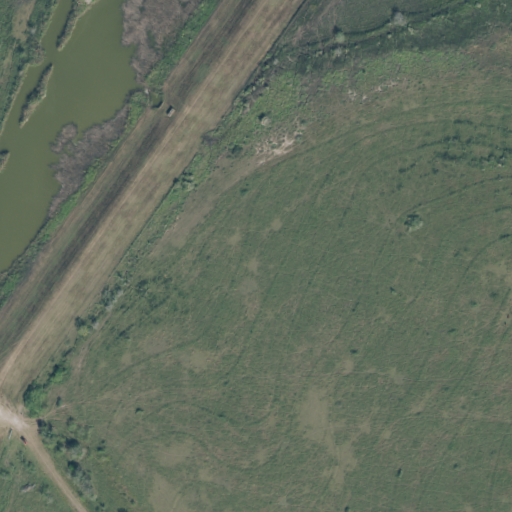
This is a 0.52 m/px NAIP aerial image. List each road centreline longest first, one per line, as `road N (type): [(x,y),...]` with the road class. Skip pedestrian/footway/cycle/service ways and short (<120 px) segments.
road 1 (track): [(266,0),(0,381)]
road 2 (track): [(0,409),(35,436),(90,511)]
